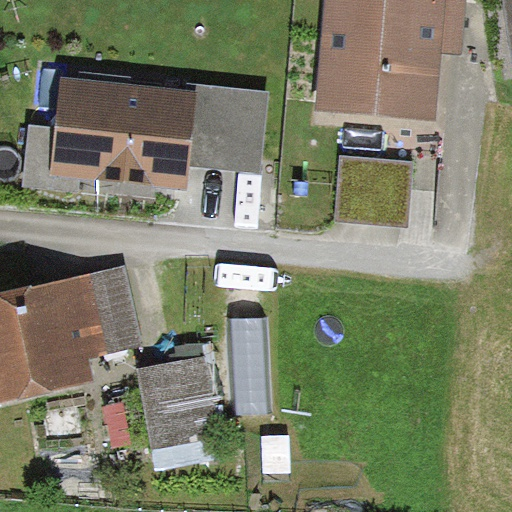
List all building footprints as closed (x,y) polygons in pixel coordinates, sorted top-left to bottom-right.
[(329,0),(320,110),(436,120),(442,52),(461,54),(465,0),(329,0)] [(511,0),(503,0),(511,62),(511,0)] [(198,96),(186,95),(63,82),(58,131),(31,128),(24,188),(82,194),(84,183),(189,194),(191,169),(198,96)] [(198,96),(191,169),(260,177),(269,94),(188,84),(186,95),(198,96)] [(341,159),(336,227),(406,233),(411,164),(341,159)] [(92,278),(110,353),(145,347),(127,270),(92,278)] [(92,278),(0,299),(0,404),(94,383),(88,358),(110,353),(92,278)] [(208,359),(139,372),(154,453),(159,452),(162,468),(218,457),(215,441),(222,440),(208,359)]
